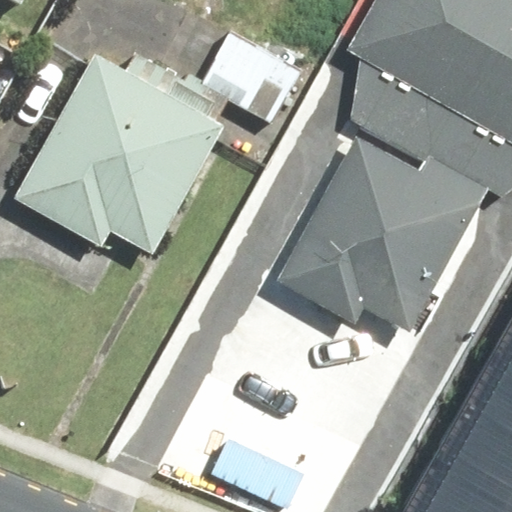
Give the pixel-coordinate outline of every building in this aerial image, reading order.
[(511,141),(511,0),(385,0),(355,58),(511,141)] [(243,111),(278,130),(310,71),(238,32),(206,91),(232,105),(243,111)] [(223,121),(232,105),(206,91),(145,58),(136,74),(106,58),(28,204),(112,249),(120,234),(164,258),(234,127),(223,121)] [(511,198),(511,141),(355,58),(359,122),(436,163),(495,194),(509,202),(511,198)] [(429,174),(364,140),(288,283),(366,325),(374,309),(420,334),(495,194),(436,163),(429,174)] [(511,511),(511,353),(428,511),(511,511)]
